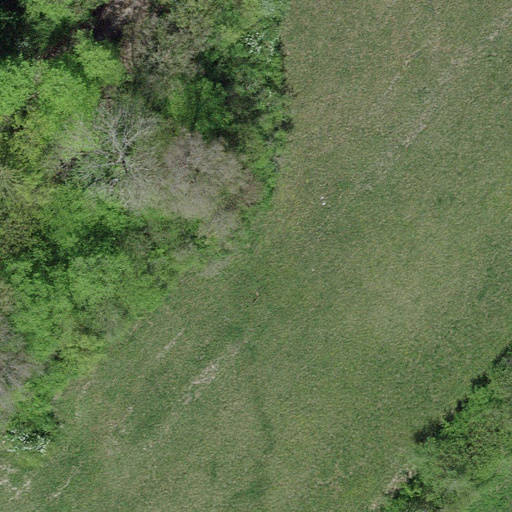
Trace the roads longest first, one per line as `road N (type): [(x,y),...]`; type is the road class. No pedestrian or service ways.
road 1 (track): [(150,0),(68,154),(0,243)]
road 2 (track): [(0,118),(129,0)]
